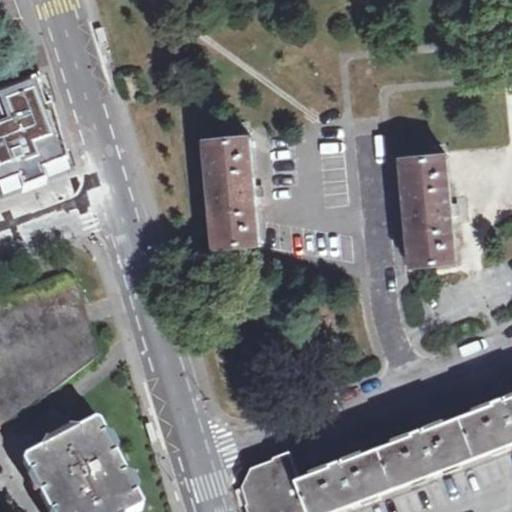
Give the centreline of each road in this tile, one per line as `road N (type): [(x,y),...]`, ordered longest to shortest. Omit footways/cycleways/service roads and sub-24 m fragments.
road 1 (residential): [(197,464),(511,344)]
road 2 (tertiary): [(197,464),(119,192)]
road 3 (tertiary): [(119,192),(57,0)]
road 4 (residential): [(0,237),(119,192)]
